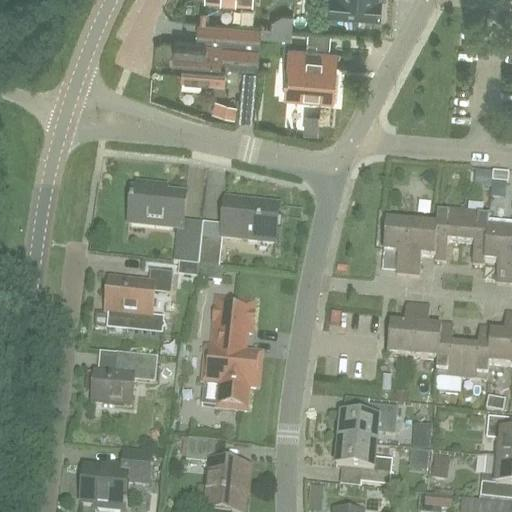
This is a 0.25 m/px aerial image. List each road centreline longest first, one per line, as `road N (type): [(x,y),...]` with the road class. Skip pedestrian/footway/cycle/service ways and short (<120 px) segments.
road 1 (tertiary): [(0,511),(43,206),(68,108)]
road 2 (residential): [(337,173),(290,403),(286,511)]
road 3 (residential): [(68,108),(337,173)]
road 4 (residential): [(46,511),(76,247)]
road 5 (residential): [(511,156),(351,141)]
road 6 (residential): [(351,141),(428,0)]
